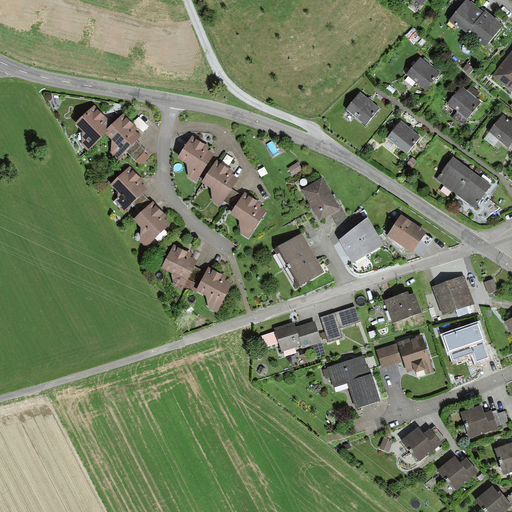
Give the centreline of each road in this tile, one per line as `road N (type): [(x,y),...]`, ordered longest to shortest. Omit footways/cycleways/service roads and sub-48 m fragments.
road 1 (tertiary): [(171,102),(228,113),(353,159),(477,243)]
road 2 (residential): [(477,243),(185,341)]
road 3 (track): [(315,143),(305,123),(228,84),(185,0)]
road 4 (track): [(185,341),(0,399)]
road 5 (tertiary): [(0,62),(36,77),(171,102)]
road 6 (residential): [(171,102),(164,167),(171,199),(230,248)]
road 7 (residential): [(511,372),(374,429)]
